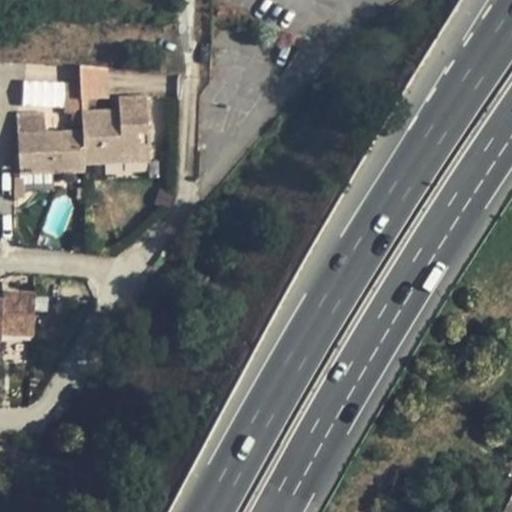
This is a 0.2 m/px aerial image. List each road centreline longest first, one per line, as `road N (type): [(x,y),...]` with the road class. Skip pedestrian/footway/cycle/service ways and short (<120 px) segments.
road 1 (motorway): [(511,18),(281,377),(210,511)]
road 2 (motorway): [(276,511),(386,315),(511,124)]
